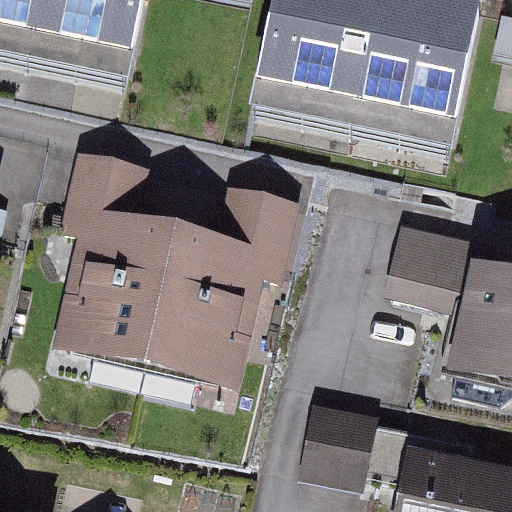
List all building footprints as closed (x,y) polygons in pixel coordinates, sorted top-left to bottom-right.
[(0,0),(0,103),(149,138),(180,0),(0,0)] [(473,205),(511,27),(511,26),(390,0),(293,0),(259,157),(473,205)] [(167,405),(192,254),(150,247),(160,189),(82,176),(68,260),(87,264),(66,389),(167,405)] [(192,254),(167,405),(256,420),(274,311),(298,315),(313,223),(237,211),(229,260),(192,254)] [(0,277),(10,226),(0,224),(0,277)] [(499,263),(411,247),(396,323),(472,338),(459,408),(511,418),(511,304),(491,301),(499,263)] [(377,511),(388,438),(319,428),(308,505),(364,511),(377,511)] [(511,511),(511,497),(418,481),(412,511),(511,511)]
